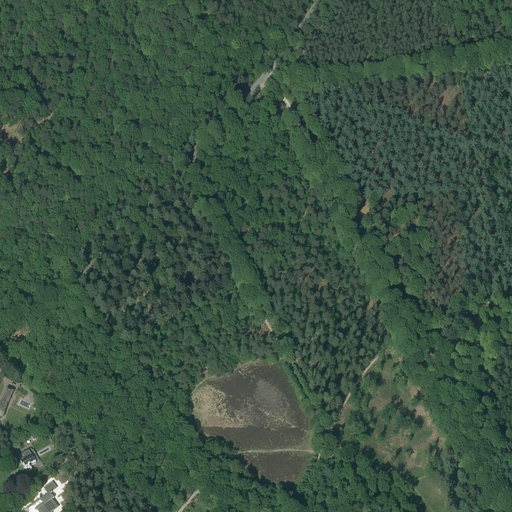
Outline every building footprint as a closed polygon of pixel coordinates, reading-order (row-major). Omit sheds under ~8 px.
[(31,396),(32,396),(34,393),(30,390),(24,384),(21,387),(28,393),(31,396)] [(0,416),(2,417),(3,416),(6,408),(7,404),(11,397),(14,391),(7,389),(4,396),(5,396),(2,401),(0,403),(0,416)] [(50,428),(57,424),(55,420),(47,424),(50,428)] [(31,436),(33,441),(41,437),(38,432),(31,436)] [(25,459),(21,462),(27,473),(32,471),(30,466),(36,463),(28,450),(22,453),(25,459)] [(37,509),(39,511),(51,511),(58,508),(52,499),(54,497),(52,495),(52,496),(50,493),(52,492),(54,490),(47,481),(42,485),(47,492),(48,493),(40,499),(42,501),(43,502),(35,508),(36,510),(37,509)]
